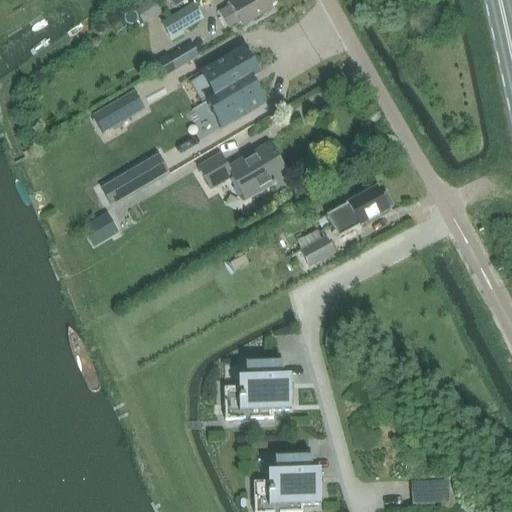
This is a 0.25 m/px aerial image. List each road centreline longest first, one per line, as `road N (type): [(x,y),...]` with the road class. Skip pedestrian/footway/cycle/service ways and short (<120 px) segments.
road 1 (residential): [(452,219),(327,0)]
road 2 (unclassified): [(452,219),(511,331)]
